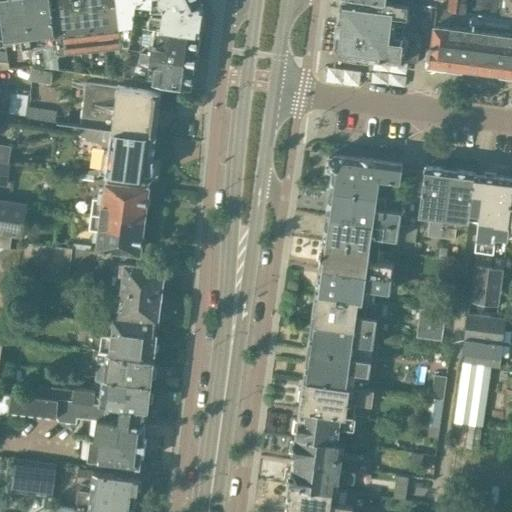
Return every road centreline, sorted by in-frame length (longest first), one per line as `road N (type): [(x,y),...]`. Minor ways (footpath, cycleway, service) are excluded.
road 1 (residential): [(256,0),(229,18),(177,511)]
road 2 (primary): [(257,0),(236,177),(229,358)]
road 3 (residential): [(239,511),(283,205),(262,181)]
road 4 (residential): [(511,120),(275,85)]
road 5 (primary): [(229,358),(262,181)]
road 6 (primary): [(208,511),(229,358)]
